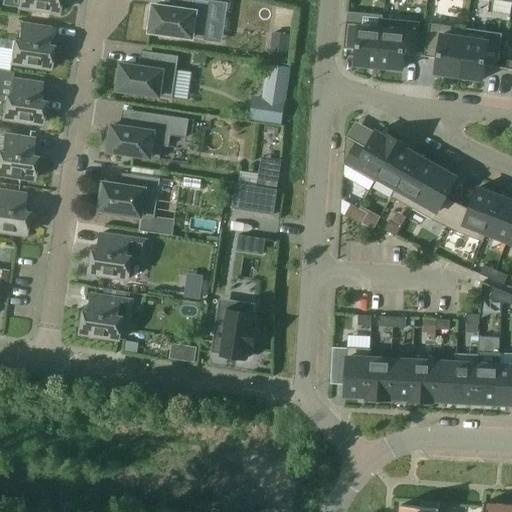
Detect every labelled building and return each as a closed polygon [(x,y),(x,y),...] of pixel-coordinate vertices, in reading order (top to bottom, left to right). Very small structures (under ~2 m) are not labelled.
[(18,0),(17,9),(56,14),(57,0),(18,0)] [(149,12),(147,26),(150,27),(149,33),(205,41),(220,43),(226,5),(210,2),(193,0),(182,0),(181,10),(172,9),(153,6),(152,12),(149,12)] [(346,24),(343,50),(356,51),(355,66),(378,68),(382,29),(383,20),(383,15),(347,12),(346,24)] [(382,29),(378,68),(402,70),(403,55),(416,57),(419,32),(419,24),(419,23),(383,20),(382,29)] [(9,64),(48,69),(51,47),(46,46),(49,29),(20,24),(17,42),(13,41),(9,64)] [(429,24),(424,58),(437,60),(435,74),(458,78),(464,39),(466,29),(429,24)] [(464,39),(458,78),(482,81),(484,66),(497,68),(500,44),(501,43),(502,35),(466,29),(464,39)] [(272,34),(269,59),(286,61),(289,36),(272,34)] [(116,70),(114,85),(117,85),(117,91),(172,99),(188,102),(192,74),(176,72),(178,57),(151,53),(149,69),(138,68),(120,65),(120,71),(116,70)] [(287,78),(289,69),(269,66),(267,75),(287,78)] [(1,119),(39,125),(43,102),(38,102),(40,84),(12,80),(9,97),(4,97),(3,103),(0,104),(0,103),(0,117),(1,118),(1,119)] [(280,124),(284,100),(264,96),(263,101),(255,99),(252,119),(280,124)] [(108,152),(159,160),(161,146),(168,147),(170,136),(186,138),(188,120),(142,113),(140,130),(111,126),(110,132),(107,132),(105,146),(108,146),(108,152)] [(377,178),(398,141),(388,136),(387,139),(375,132),(366,148),(345,136),(343,165),(354,171),(375,183),(377,179),(377,178)] [(0,175),(31,180),(34,158),(30,157),(32,139),(4,135),(1,153),(0,152),(0,175)] [(377,178),(377,179),(396,189),(396,190),(416,155),(405,149),(407,146),(398,141),(377,178)] [(396,190),(396,189),(391,197),(411,209),(436,167),(416,155),(396,190)] [(456,178),(436,167),(411,209),(432,221),(446,227),(457,204),(445,198),(456,178)] [(99,212),(154,220),(160,180),(128,175),(126,187),(103,183),(102,190),(98,190),(96,204),(100,205),(99,212)] [(276,216),(280,190),(239,184),(235,210),(276,216)] [(469,210),(457,204),(446,227),(460,234),(483,243),(486,234),(485,234),(500,197),(477,189),(469,210)] [(0,232),(23,236),(26,213),(22,212),(24,195),(0,191),(0,232)] [(511,228),(511,202),(500,197),(485,234),(486,234),(507,242),(511,228)] [(352,221),(359,209),(350,205),(343,216),(352,221)] [(367,214),(359,209),(352,221),(360,225),(367,214)] [(400,228),(388,222),(384,231),(396,237),(400,228)] [(89,274),(127,280),(130,263),(144,265),(147,241),(100,234),(97,252),(92,251),(89,274)] [(239,236),(239,250),(263,251),(264,237),(239,236)] [(492,280),(495,271),(483,266),(479,275),(492,280)] [(507,276),(495,271),(492,280),(503,285),(507,276)] [(208,301),(210,280),(181,277),(179,299),(208,301)] [(505,293),(493,288),(489,297),(501,302),(505,293)] [(511,295),(505,293),(501,302),(511,306),(511,295)] [(80,335),(118,340),(121,324),(130,326),(134,302),(91,295),(88,313),(83,312),(80,335)] [(252,348),(255,328),(252,327),(255,305),(228,301),(227,309),(218,308),(211,354),(247,359),(248,347),(252,348)] [(479,315),(466,315),(465,325),(478,325),(479,315)] [(371,317),(358,316),(357,326),(370,327),(371,317)] [(393,318),(380,317),(379,327),(393,328),(393,318)] [(406,318),(393,318),(393,328),(405,328),(406,318)] [(449,321),(436,320),(435,330),(448,331),(449,321)] [(168,359),(192,363),(194,349),(170,346),(168,359)] [(369,359),(370,359),(371,350),(347,348),(345,396),(366,398),(367,398),(369,359)] [(497,404),(499,366),(500,354),(478,353),(478,355),(478,364),(477,364),(475,403),(497,404)] [(455,354),(455,364),(456,364),(453,402),(475,403),(477,364),(478,364),(478,355),(455,354)] [(433,403),(433,401),(432,401),(434,362),(435,362),(435,358),(412,356),(412,361),(412,364),(410,400),(409,402),(433,403)] [(391,360),(370,359),(369,359),(367,398),(366,398),(366,399),(390,401),(390,399),(389,399),(391,360)] [(412,361),(391,360),(389,399),(390,399),(410,400),(412,364),(412,361)] [(456,364),(455,364),(435,362),(434,362),(432,401),(433,401),(453,402),(456,364)] [(511,366),(499,366),(497,404),(511,405),(511,366)] [(450,511),(438,511),(439,504),(422,503),(421,508),(401,506),(400,511),(450,511)]
